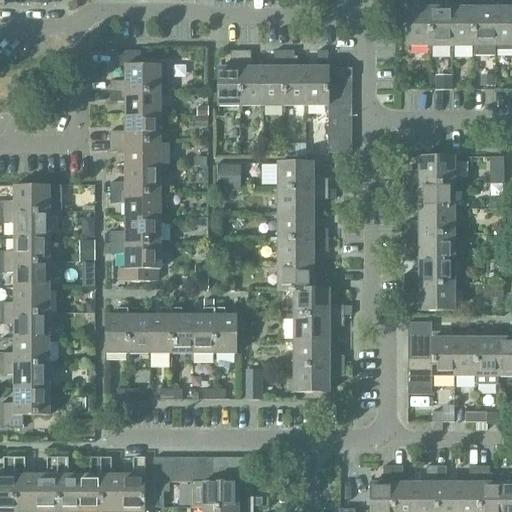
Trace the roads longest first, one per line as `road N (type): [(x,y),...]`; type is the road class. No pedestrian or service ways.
road 1 (residential): [(391,444),(392,333),(376,298),(376,20),(83,19)]
road 2 (residential): [(0,451),(306,443)]
road 3 (residential): [(0,148),(82,149),(83,19)]
road 4 (residential): [(391,444),(511,445)]
